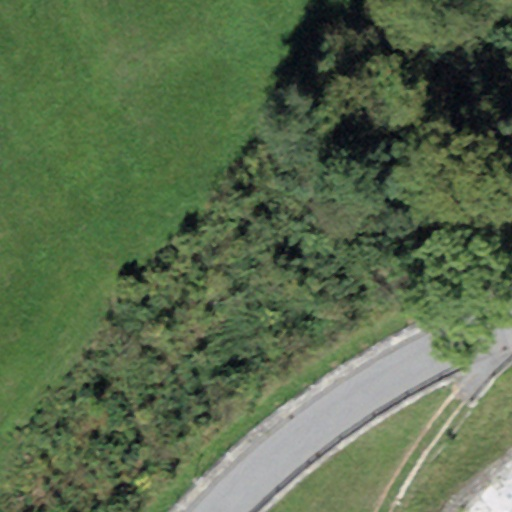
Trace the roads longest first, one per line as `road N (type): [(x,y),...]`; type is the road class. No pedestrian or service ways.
road 1 (residential): [(511,321),(427,355),(323,416),(223,511)]
road 2 (track): [(508,322),(492,362),(387,511)]
